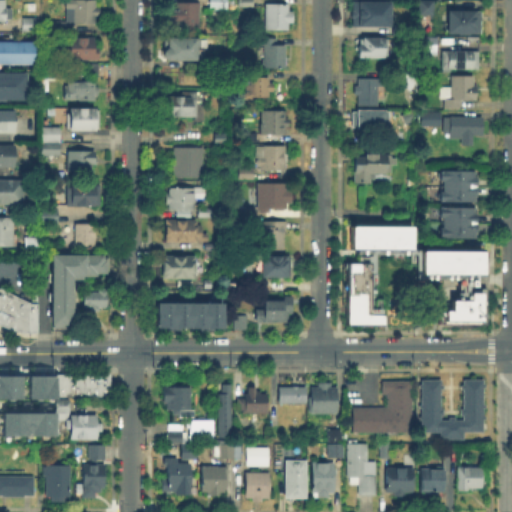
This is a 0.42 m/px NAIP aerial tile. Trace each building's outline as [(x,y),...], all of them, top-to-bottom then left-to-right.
[(0,0),(5,0),(5,10),(11,10),(11,21),(0,21),(0,0)] [(228,0),(228,10),(211,10),(211,0),(228,0)] [(388,0),(388,25),(350,25),(350,0),(388,0)] [(94,1),(94,9),(100,9),(100,17),(94,17),(94,23),(69,23),(69,30),(54,29),(54,20),(67,20),(67,1),(94,1)] [(433,16),(422,16),(422,1),(433,1),(433,16)] [(198,4),(198,30),(176,30),(176,23),(171,23),(171,10),(176,10),(176,4),(198,4)] [(289,7),(289,13),(291,13),(291,27),(289,27),(289,32),(265,32),(266,7),(289,7)] [(476,12),(476,13),(482,13),(482,33),(476,32),(476,35),(448,35),(448,11),(476,12)] [(36,33),(24,33),(24,19),(36,19),(36,33)] [(277,44),(286,44),(286,67),(263,66),(263,45),(259,45),(259,36),(276,36),(276,41),(277,41),(277,44)] [(96,40),(96,44),(100,44),(100,61),(71,61),(71,44),(73,44),(73,40),(96,40)] [(203,40),(206,40),(206,53),(203,53),(203,60),(162,60),(162,51),(168,51),(168,40),(203,40)] [(388,59),(360,59),(360,41),(388,41),(388,59)] [(0,63),(0,43),(35,43),(35,63),(0,63)] [(452,72),(444,72),(444,51),(477,51),(477,71),(452,71),(452,72)] [(84,77),(84,64),(99,64),(99,77),(84,77)] [(24,71),(0,71),(0,77),(0,98),(24,98),(24,71)] [(265,99),(245,99),(245,90),(248,90),(248,86),(250,86),(251,78),(270,78),(270,84),(272,85),(272,91),(269,91),(269,99),(265,99)] [(459,100),(459,107),(443,107),(443,100),(441,100),(441,88),(452,88),(453,78),(475,78),(475,100),(459,100)] [(378,81),(378,90),(384,90),(384,98),(378,98),(378,104),(358,104),(358,81),(378,81)] [(95,83),(95,88),(98,88),(98,97),(95,97),(95,101),(67,101),(67,83),(95,83)] [(169,112),(169,95),(182,95),(182,92),(196,92),(196,116),(169,116),(169,112)] [(0,134),(0,109),(14,109),(14,134),(0,134)] [(96,110),(96,112),(100,112),(100,130),(96,130),(96,131),(69,131),(69,110),(96,110)] [(438,110),(438,124),(417,124),(417,110),(438,110)] [(387,130),(354,129),(354,112),(387,112),(387,130)] [(284,113),(284,120),(288,120),(288,127),(284,127),(284,136),(262,136),(262,113),(284,113)] [(473,135),(473,148),(461,148),(461,135),(445,135),(445,118),(481,118),(481,135),(473,135)] [(61,143),(43,143),(43,128),(61,128),(61,143)] [(213,143),(213,132),(229,132),(229,143),(213,143)] [(240,141),(240,132),(256,132),(256,141),(240,141)] [(266,142),(266,148),(285,148),(284,171),(262,171),(262,167),(258,167),(258,160),(256,160),(256,142),(266,142)] [(61,156),(42,156),(42,144),(61,144),(61,156)] [(14,167),(0,167),(0,146),(14,146),(14,167)] [(202,149),(202,163),(207,163),(207,173),(202,173),(202,177),(173,177),(174,149),(202,149)] [(95,173),(70,173),(70,152),(95,152),(95,173)] [(391,156),(391,161),(395,161),(395,167),(391,167),(391,174),(375,174),(375,182),(355,182),(356,160),(367,161),(367,156),(391,156)] [(255,180),(240,180),(240,170),(255,170),(255,180)] [(473,202),(443,202),(443,172),(473,172),(473,202)] [(23,203),(0,203),(0,182),(23,182),(23,203)] [(288,184),(288,191),(291,191),(291,203),(288,203),(288,207),(285,207),(285,210),(269,210),(269,213),(258,213),(258,184),(288,184)] [(101,208),(68,208),(68,186),(101,186),(101,208)] [(194,199),(194,210),(168,210),(168,204),(167,204),(167,195),(168,195),(168,190),(173,190),(173,188),(208,188),(208,199),(194,199)] [(19,216),(6,216),(6,208),(19,208),(19,216)] [(58,224),(36,224),(36,212),(43,212),(43,208),(58,208),(58,224)] [(211,218),(201,218),(201,208),(211,208),(211,218)] [(252,218),(241,218),(241,209),(252,209),(252,218)] [(473,210),(474,210),(474,219),(473,219),(473,238),(437,238),(437,229),(441,229),(441,219),(438,219),(438,210),(442,210),(442,209),(473,210)] [(0,219),(15,219),(15,245),(0,245),(0,219)] [(197,223),(197,228),(203,228),(203,237),(207,237),(207,243),(167,243),(167,223),(197,223)] [(285,250),(262,249),(262,223),(285,223),(285,250)] [(348,224),(409,224),(409,248),(348,248),(348,224)] [(75,253),(62,253),(62,225),(95,225),(95,247),(75,246),(75,253)] [(417,273),(417,249),(479,249),(479,273),(417,273)] [(290,278),(262,278),(262,255),(290,256),(290,278)] [(71,314),(71,325),(56,325),(56,314),(53,314),(54,257),(56,257),(56,256),(106,256),(106,274),(95,274),(95,277),(73,277),(73,314),(71,314)] [(193,279),(164,278),(164,258),(194,258),(193,279)] [(344,262),(368,262),(367,307),(380,307),(380,324),(343,324),(344,262)] [(32,301),(32,294),(37,294),(37,332),(36,332),(37,334),(31,335),(16,333),(10,331),(3,328),(0,326),(0,290),(2,290),(26,301),(32,301)] [(108,290),(108,293),(108,309),(96,309),(96,317),(84,317),(84,293),(100,293),(100,290),(108,290)] [(478,322),(442,322),(442,309),(448,309),(448,299),(467,299),(467,291),(478,291),(478,322)] [(265,323),(259,322),(259,309),(266,309),(266,301),(282,301),(282,298),(293,298),(293,314),(290,314),(290,316),(287,316),(287,323),(265,323)] [(220,327),(154,327),(154,301),(220,301),(220,327)] [(246,329),(234,329),(234,316),(246,316),(246,329)] [(0,397),(0,374),(18,374),(18,397),(0,397)] [(25,397),(25,374),(52,374),(52,397),(25,397)] [(111,398),(111,403),(104,403),(104,398),(57,398),(57,375),(111,375),(111,398)] [(443,419),(463,419),(463,381),(484,381),(484,434),(466,434),(466,440),(444,440),(444,435),(420,435),(421,381),(443,382),(443,419)] [(353,416),(353,409),(385,409),(385,395),(382,395),(382,383),(411,383),(411,431),(353,431),(353,416)] [(329,385),(329,389),(336,389),(336,414),(312,414),(312,413),(311,413),(311,396),(312,396),(312,389),(320,389),(320,385),(329,385)] [(220,417),(220,395),(224,395),(224,387),(231,387),(232,436),(220,436),(220,417)] [(305,404),(282,404),(282,387),(305,387),(305,404)] [(256,388),(256,396),(265,396),(265,399),(266,399),(266,413),(238,412),(238,399),(247,399),(247,388),(256,388)] [(191,403),(191,410),(194,410),(194,416),(173,416),(173,410),(168,410),(168,403),(164,403),(164,390),(191,390),(191,403)] [(69,417),(57,417),(57,400),(69,400),(69,417)] [(0,411),(52,411),(52,434),(0,434),(0,411)] [(101,438),(67,437),(67,419),(101,419),(101,438)] [(210,436),(210,419),(187,419),(188,437),(210,436)] [(329,430),(344,430),(344,456),(329,456),(329,430)] [(169,432),(183,432),(183,442),(169,442),(169,432)] [(348,479),(348,446),(368,445),(368,454),(376,454),(376,495),(361,495),(361,479),(348,479)] [(389,445),(389,457),(381,457),(381,445),(389,445)] [(88,460),(89,446),(106,446),(106,460),(88,460)] [(220,446),(234,446),(234,458),(220,458),(220,446)] [(266,464),(243,464),(243,446),(266,446),(266,464)] [(197,447),(197,459),(182,459),(182,447),(197,447)] [(306,500),(285,499),(286,461),(294,461),(294,452),(307,452),(306,500)] [(177,459),(177,464),(190,464),(190,490),(188,490),(188,496),(177,496),(177,490),(163,490),(163,479),(168,479),(168,467),(165,467),(165,459),(177,459)] [(312,496),(312,463),(336,463),(335,496),(312,496)] [(96,499),(83,499),(83,464),(105,464),(105,492),(96,491),(96,499)] [(64,497),(64,503),(51,503),(51,497),(46,497),(46,466),(71,466),(70,497),(64,497)] [(227,467),(226,494),(203,494),(203,467),(227,467)] [(422,468),(444,468),(444,492),(422,492),(422,468)] [(482,469),(481,490),(459,490),(459,468),(482,469)] [(387,470),(413,469),(413,494),(387,494),(387,470)] [(242,495),(242,470),(266,470),(266,496),(242,495)] [(0,498),(0,476),(34,476),(34,498),(0,498)]
